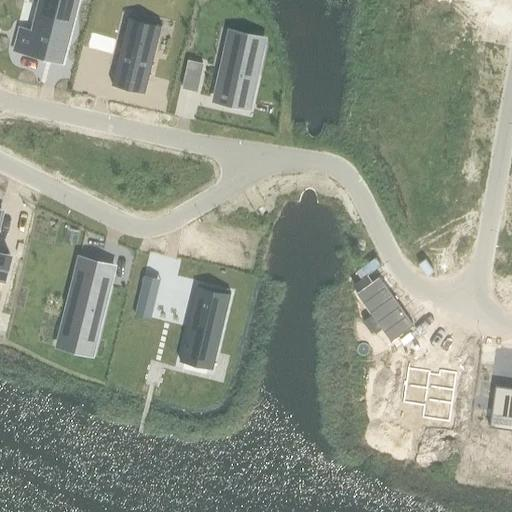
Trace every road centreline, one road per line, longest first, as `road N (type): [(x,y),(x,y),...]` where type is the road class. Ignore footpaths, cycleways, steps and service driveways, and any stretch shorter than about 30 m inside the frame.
road 1 (residential): [(252,155),(248,176),(154,228),(133,226),(0,159)]
road 2 (residential): [(252,155),(334,168),(412,283),(466,312)]
road 3 (residential): [(0,100),(252,155)]
road 4 (residential): [(511,99),(466,312)]
